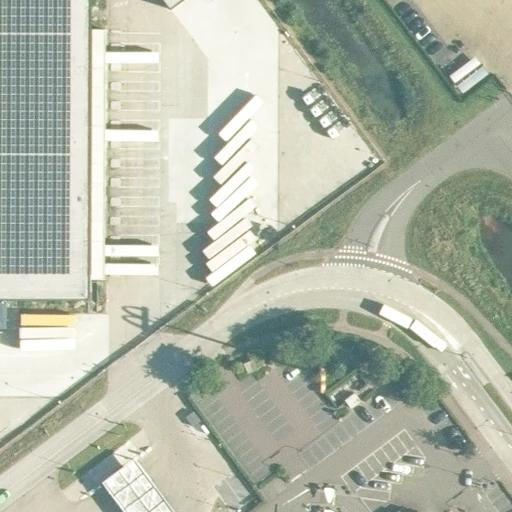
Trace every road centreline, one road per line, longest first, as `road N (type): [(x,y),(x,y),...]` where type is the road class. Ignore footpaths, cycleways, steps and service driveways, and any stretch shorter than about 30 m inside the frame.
road 1 (unclassified): [(0,492),(256,304),(303,289),(365,290)]
road 2 (unknown): [(124,329),(117,0)]
road 3 (unclassified): [(365,290),(377,230),(406,191),(469,146),(489,143),(511,154)]
road 4 (unknown): [(124,329),(0,408)]
road 5 (unclassified): [(446,335),(463,384),(511,449)]
